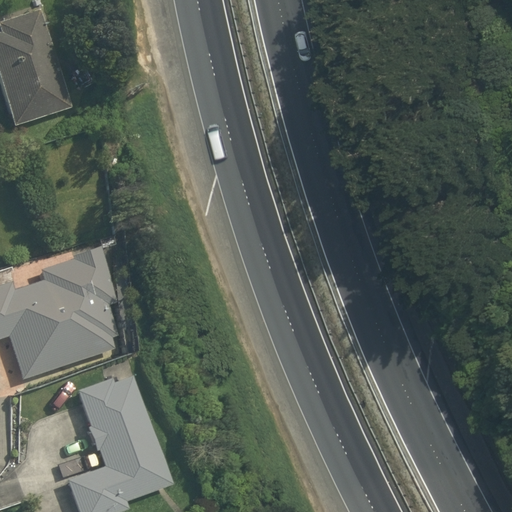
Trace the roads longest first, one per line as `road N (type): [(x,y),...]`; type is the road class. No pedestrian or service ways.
road 1 (motorway): [(281,0),(334,207),(466,511)]
road 2 (motorway): [(377,511),(260,241),(200,0)]
